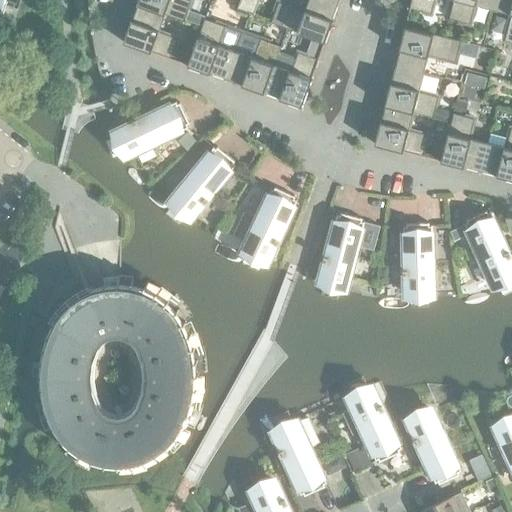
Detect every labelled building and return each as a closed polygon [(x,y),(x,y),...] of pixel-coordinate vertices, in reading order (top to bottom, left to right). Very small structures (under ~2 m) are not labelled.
[(5,0),(15,0),(16,0),(0,0),(0,9),(3,10),(5,0)] [(137,0),(136,4),(139,5),(165,14),(183,21),(190,0),(189,0),(137,0)] [(245,0),(241,0),(238,7),(247,10),(249,5),(247,1),(245,0)] [(331,24),(329,23),(337,3),(328,0),(308,0),(305,11),(286,5),(278,25),(325,41),(331,24)] [(411,0),(409,8),(430,13),(433,0),(411,0)] [(493,9),(494,0),(453,0),(449,18),(469,23),(474,4),(493,9)] [(511,0),(494,0),(493,9),(511,14),(506,33),(511,34),(511,0)] [(14,19),(18,8),(6,5),(3,15),(14,19)] [(129,24),(123,42),(169,58),(177,38),(158,31),(165,14),(139,5),(132,24),(129,24)] [(226,77),(236,51),(218,44),(225,25),(204,18),(187,65),(205,71),(206,69),(226,77)] [(397,66),(423,73),(428,54),(447,59),(452,39),(405,26),(400,45),(402,45),(397,66)] [(264,93),(265,91),(274,65),(273,64),(280,46),(260,39),(254,57),(236,51),(226,77),(247,84),(246,86),(264,93)] [(291,71),(274,65),(265,91),(284,98),(283,100),(302,106),(318,59),(298,52),(291,71)] [(391,87),(389,86),(384,105),(386,106),(413,112),(432,117),(437,96),(418,91),(423,73),(397,66),(391,87)] [(487,76),(469,72),(466,82),(484,86),(487,76)] [(132,121),(132,122),(123,126),(123,127),(115,130),(117,134),(114,136),(115,138),(116,137),(117,139),(116,140),(117,141),(118,140),(120,145),(121,147),(120,147),(121,149),(121,148),(122,150),(121,151),(122,153),(125,151),(127,155),(135,152),(189,127),(188,126),(187,126),(187,124),(190,123),(180,102),(177,103),(176,102),(177,102),(176,101),(137,119),(132,121)] [(413,112),(386,106),(381,126),(379,125),(374,144),(422,156),(428,135),(408,130),(413,112)] [(459,164),(480,169),(487,142),(469,137),(474,118),(453,113),(441,161),(459,166),(459,164)] [(487,142),(480,169),(501,174),(501,176),(511,179),(511,128),(510,128),(505,147),(487,142)] [(213,146),(176,192),(171,198),(174,201),(172,204),(173,206),(174,205),(176,206),(175,207),(176,207),(177,207),(183,212),(182,212),(183,213),(184,212),(186,214),(184,215),(186,216),(189,213),(192,216),(197,210),(198,210),(204,202),(205,203),(208,199),(208,198),(235,164),(234,164),(233,163),(235,161),(217,146),(215,148),(214,147),(213,146)] [(261,260),(260,261),(262,262),(264,258),(268,260),(272,253),(276,244),(277,244),(279,239),(297,199),(296,199),(294,199),(296,196),(275,186),(273,189),(272,188),(271,187),(246,241),(243,248),(247,250),(245,254),(248,255),(249,254),(250,254),(250,255),(251,256),(251,255),(258,258),(258,259),(259,259),(261,260)] [(511,255),(509,250),(508,250),(490,211),(489,211),(489,212),(488,212),(487,210),(465,219),(467,222),(465,223),(465,222),(464,223),(488,277),(489,276),(492,284),(496,282),(498,286),(500,285),(499,283),(500,283),(501,282),(502,283),(503,283),(502,282),(509,279),(510,280),(511,279),(510,278),(511,277),(511,259),(510,255),(511,255)] [(349,278),(364,221),(363,221),(361,221),(362,218),(340,212),(339,215),(337,214),(338,214),(336,213),(325,256),(324,255),(323,261),(324,261),(321,271),(319,279),(324,280),(323,284),(325,285),(325,283),(327,283),(327,284),(328,285),(329,284),(336,286),(336,287),(337,287),(337,286),(339,287),(339,288),(341,289),(342,285),(346,286),(348,278),(349,278)] [(410,293),(410,297),(412,297),(412,295),(414,295),(414,296),(415,296),(415,295),(423,295),(423,296),(424,296),(424,295),(426,295),(426,296),(429,296),(429,292),(433,292),(433,284),(432,225),(430,225),(429,225),(429,222),(406,223),(406,226),(404,226),(404,225),(403,225),(404,269),(403,269),(403,275),(404,275),(404,285),(405,285),(405,293),(410,293)] [(157,291),(155,294),(145,288),(146,285),(145,285),(143,288),(132,285),(133,281),(131,281),(131,284),(119,284),(119,280),(118,280),(118,284),(106,285),(105,281),(104,282),(105,285),(92,289),(91,285),(90,286),(94,296),(85,300),(84,300),(84,301),(81,303),(80,301),(69,311),(70,313),(67,315),(67,316),(61,325),(52,320),(51,321),(54,322),(49,334),(46,333),(46,334),(48,335),(45,347),(42,346),(42,347),(45,348),(43,360),(39,360),(39,361),(42,361),(42,373),(39,373),(39,375),(42,375),(42,387),(39,387),(39,388),(42,388),(45,400),(42,400),(42,402),(45,401),(48,412),(45,413),(46,415),(49,414),(54,425),(51,426),(51,427),(54,426),(61,436),(58,438),(59,439),(61,437),(69,445),(67,448),(68,449),(70,446),(80,454),(78,456),(79,457),(81,454),(92,460),(91,462),(92,463),(93,460),(104,463),(104,466),(105,467),(106,463),(118,465),(118,468),(119,468),(119,465),(131,463),(131,466),(133,466),(132,463),(143,460),(144,463),(146,462),(145,460),(155,454),(157,457),(158,456),(156,454),(166,446),(168,449),(169,448),(167,446),(175,437),(177,439),(178,438),(176,436),(182,426),(185,427),(185,426),(183,425),(187,414),(190,415),(191,414),(188,412),(191,401),(194,402),(195,400),(192,400),(194,388),(197,388),(197,387),(194,387),(195,374),(198,375),(198,373),(195,373),(194,361),(197,361),(197,360),(194,360),(192,348),(195,348),(195,346),(191,347),(188,336),(191,334),(190,333),(188,334),(183,323),(186,322),(185,321),(182,322),(176,312),(178,310),(177,309),(175,311),(167,302),(169,300),(168,299),(166,301),(156,294),(158,292),(157,291)] [(400,452),(399,449),(400,448),(401,449),(402,448),(384,409),(384,408),(382,403),(381,404),(377,394),(377,395),(373,387),(369,389),(367,385),(365,386),(366,388),(364,389),(364,388),(363,388),(363,389),(356,392),(355,392),(355,393),(353,394),(352,392),(350,393),(352,397),(348,399),(351,406),(376,460),(377,460),(376,459),(378,459),(379,461),(400,452)] [(414,415),(412,416),(412,415),(410,416),(411,419),(407,421),(411,429),(410,429),(414,438),(416,444),(417,443),(435,483),(436,482),(437,481),(438,484),(460,474),(458,471),(460,471),(461,471),(437,417),(436,417),(433,409),(429,411),(427,408),(425,409),(426,410),(424,411),(423,410),(422,411),(422,412),(416,415),(415,414),(414,414),(414,415)] [(495,428),(498,436),(511,466),(511,417),(511,418),(511,417),(510,418),(510,419),(503,422),(503,421),(502,422),(500,423),(499,422),(497,423),(499,426),(495,428)] [(301,495),(302,494),(303,493),(304,496),(325,486),(324,483),(325,483),(326,483),(327,483),(308,442),(302,429),(298,421),(294,423),(293,420),(291,420),(291,422),(289,423),(289,422),(288,423),(288,424),(281,427),(281,426),(280,426),(280,427),(278,428),(277,427),(275,427),(277,431),(273,433),(276,440),(276,441),(280,450),(279,450),(282,455),(283,455),(301,495)] [(349,456),(355,468),(370,461),(365,449),(349,456)] [(482,455),(471,460),(479,478),(490,473),(482,455)] [(346,465),(327,474),(330,480),(335,482),(350,475),(346,465)] [(494,476),(485,481),(490,492),(499,488),(494,476)] [(287,502),(285,497),(284,497),(280,488),(276,481),(272,483),(271,479),(269,480),(269,481),(267,482),(266,482),(266,483),(259,486),(259,485),(258,486),(258,487),(256,488),(255,486),(253,487),(255,490),(251,492),(254,500),(255,502),(241,509),(242,511),(290,511),(287,503),(287,502)] [(421,510),(421,511),(468,511),(471,511),(461,491),(421,510)]
